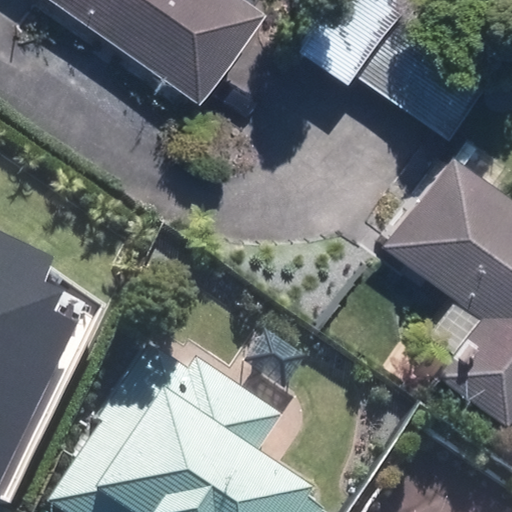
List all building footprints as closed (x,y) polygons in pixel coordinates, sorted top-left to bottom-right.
[(60,0),(173,68),(214,0),(60,0)] [(313,0),(286,36),(340,78),(347,68),(437,137),(477,84),(389,16),(401,0),(313,0)] [(436,368),(497,411),(511,421),(511,200),(484,181),(498,161),(461,135),(447,155),(425,139),(356,237),(437,294),(414,327),(448,351),(436,368)] [(0,486),(105,297),(0,239),(0,486)] [(258,325),(232,358),(278,393),(304,360),(258,325)] [(43,507),(50,511),(304,511),(309,504),(255,471),(286,419),(148,335),(43,507)]
